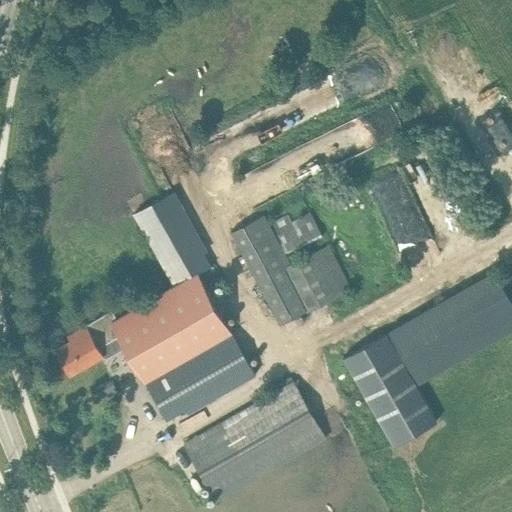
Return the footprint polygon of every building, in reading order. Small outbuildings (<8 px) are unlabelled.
[(174,190),(133,213),(175,287),(200,273),(212,266),(204,253),(208,251),(174,190)] [(459,201),(438,212),(452,238),(472,227),(459,201)] [(264,214),(231,231),(280,324),(351,287),(329,245),(293,264),(287,254),(322,236),(310,212),(291,222),(287,214),(269,224),(264,214)] [(511,301),(494,271),(388,331),(418,384),(511,331),(511,301)] [(203,274),(118,322),(124,333),(151,382),(231,336),(239,332),(203,274)] [(118,322),(112,311),(68,336),(71,340),(55,349),(70,375),(104,355),(99,346),(124,333),(118,322)] [(438,421),(388,332),(344,357),(394,446),(438,421)] [(231,336),(151,382),(171,420),(185,413),(188,417),(255,379),(231,336)] [(281,390),(202,434),(185,444),(217,500),(235,490),(326,439),(292,377),(278,385),(281,390)]
